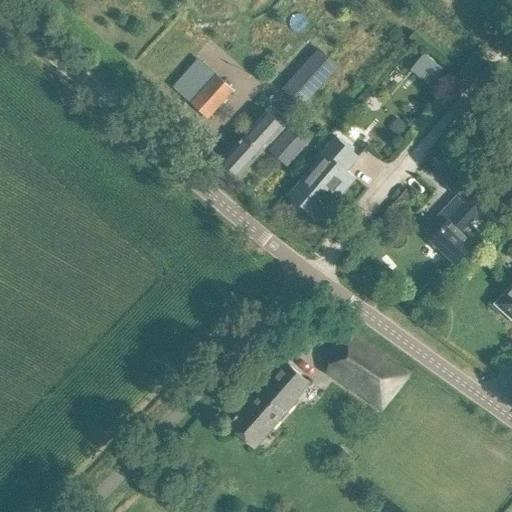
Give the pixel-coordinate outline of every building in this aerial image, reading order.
[(489,18),(501,4),(496,0),(487,0),(479,10),(489,18)] [(284,89),(301,105),(337,65),(320,49),(284,89)] [(423,54),(411,68),(428,83),(440,68),(423,54)] [(217,74),(191,102),(208,117),(234,89),(217,74)] [(271,105),(222,159),(240,175),(253,160),(272,140),(276,144),(272,148),(288,162),(308,139),(293,125),(291,127),(280,116),(281,115),(271,105)] [(318,217),(353,176),(346,170),(358,156),(336,137),(323,152),(325,153),(324,155),(325,156),(292,195),(318,217)] [(499,215),(457,174),(448,184),(466,201),(430,239),(455,262),(482,233),(470,222),(478,213),(490,225),(499,215)] [(511,288),(499,303),(511,314),(511,288)] [(328,370),(383,408),(411,372),(347,326),(327,351),(337,358),(328,370)] [(258,389),(228,423),(255,447),(298,398),(295,396),(308,381),(286,362),(261,391),(258,389)] [(344,464),(347,462),(352,466),(355,462),(350,457),(353,455),(344,447),(335,456),(344,464)]
